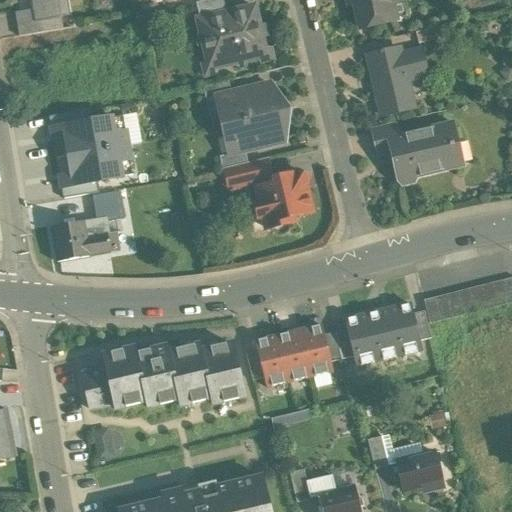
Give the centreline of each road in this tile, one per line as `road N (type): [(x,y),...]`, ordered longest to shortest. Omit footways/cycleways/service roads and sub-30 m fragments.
road 1 (residential): [(369,260),(219,295),(25,298)]
road 2 (residential): [(302,0),(369,260)]
road 3 (residential): [(25,298),(77,511)]
road 4 (residential): [(0,151),(25,298)]
road 5 (residential): [(511,228),(369,260)]
